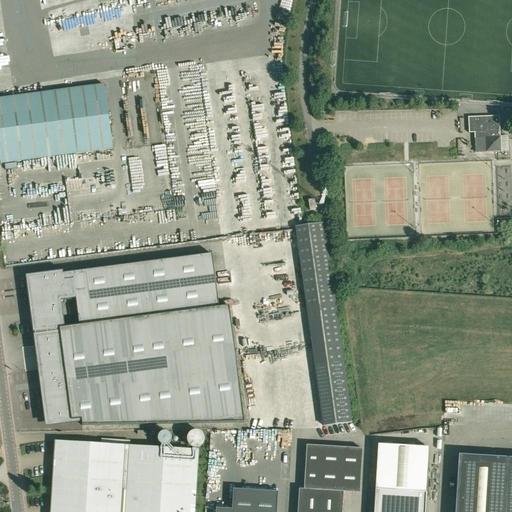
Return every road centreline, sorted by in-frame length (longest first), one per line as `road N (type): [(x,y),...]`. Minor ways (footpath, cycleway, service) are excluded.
road 1 (unknown): [(0,278),(209,254),(235,270),(238,298)]
road 2 (unclassified): [(317,196),(302,68),(316,0)]
road 3 (unknown): [(290,511),(295,448),(340,441),(361,452),(356,511)]
road 4 (unclassified): [(19,511),(0,364)]
road 5 (unknown): [(441,511),(450,450),(511,445)]
